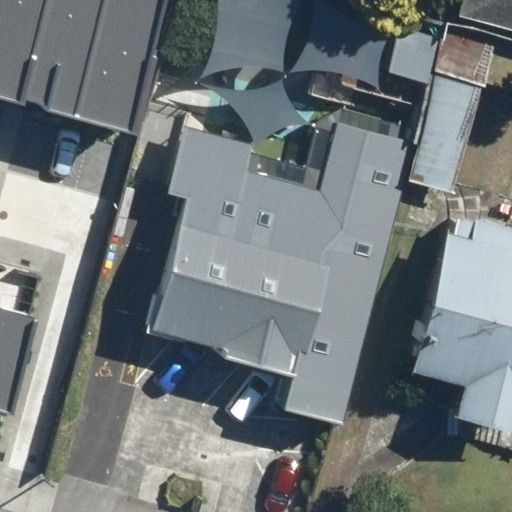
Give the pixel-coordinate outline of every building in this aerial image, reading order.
[(0,0),(0,77),(113,107),(140,0),(0,0)] [(511,0),(456,0),(453,9),(511,26),(511,0)] [(486,52),(434,38),(396,174),(448,188),(486,52)] [(332,216),(179,176),(140,321),(204,338),(200,352),(284,374),(288,361),(302,365),(319,302),(309,299),(332,216)] [(466,230),(441,222),(402,361),(456,376),(447,406),(511,424),(511,221),(471,210),(466,230)] [(0,381),(23,295),(0,289),(0,381)]
